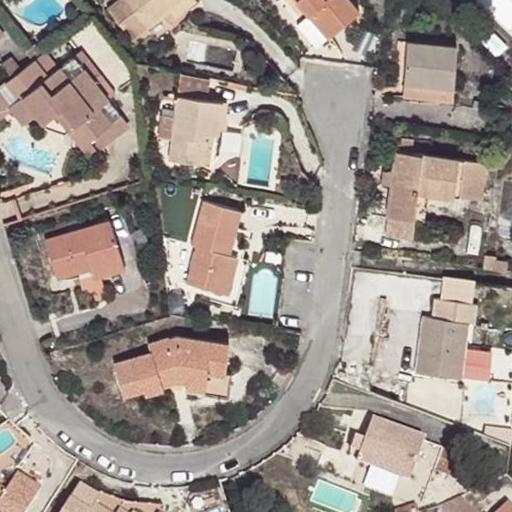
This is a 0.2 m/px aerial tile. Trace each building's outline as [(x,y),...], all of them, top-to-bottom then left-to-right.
[(202,3),(199,0),(125,0),(127,3),(113,15),(138,45),(153,33),(175,15),(181,21),(202,3)] [(299,0),(333,37),(362,11),(352,0),(299,0)] [(0,45),(11,37),(0,23),(0,45)] [(408,90),(456,94),(461,52),(411,48),(408,90)] [(39,64),(0,94),(0,105),(11,96),(20,106),(10,115),(25,131),(38,121),(46,130),(68,139),(82,155),(123,122),(76,63),(53,82),(39,64)] [(455,107),(456,94),(408,90),(408,101),(455,107)] [(176,162),(209,166),(212,137),(220,138),(225,139),(228,105),(183,99),(176,162)] [(212,137),(209,166),(217,167),(220,138),(212,137)] [(399,156),(397,175),(396,189),(391,238),(417,241),(423,195),(458,200),(463,163),(399,156)] [(491,166),(463,163),(458,200),(486,203),(491,166)] [(396,189),(397,175),(387,174),(385,187),(396,189)] [(189,284),(204,288),(226,293),(236,255),(230,254),(240,210),(204,201),(192,248),(196,249),(189,284)] [(92,270),(126,260),(114,221),(48,242),(60,279),(77,274),(85,302),(104,297),(102,288),(97,289),(95,280),(92,270)] [(496,255),(485,253),(483,267),(506,271),(508,259),(496,258),(496,255)] [(226,293),(204,288),(202,298),(236,307),(249,258),(236,255),(226,293)] [(126,260),(92,270),(95,280),(129,270),(126,260)] [(422,378),(464,383),(472,327),(477,328),(480,307),(440,302),(439,322),(429,321),(422,378)] [(349,337),(345,358),(366,362),(370,341),(349,337)] [(189,396),(231,400),(234,374),(229,374),(232,344),(176,338),(152,345),(155,353),(119,364),(129,398),(146,394),(148,399),(167,393),(164,385),(180,381),(181,386),(190,387),(189,396)] [(365,442),(359,458),(357,464),(409,483),(416,464),(435,471),(442,453),(424,445),(425,443),(373,423),(365,442)] [(351,454),(359,458),(365,442),(357,438),(351,454)] [(442,453),(435,471),(461,482),(469,463),(442,453)] [(0,511),(27,511),(40,492),(16,476),(3,494),(0,492),(0,511)] [(135,511),(129,508),(114,506),(97,497),(93,503),(75,492),(62,511),(135,511)] [(446,507),(449,511),(479,511),(466,499),(446,507)]
